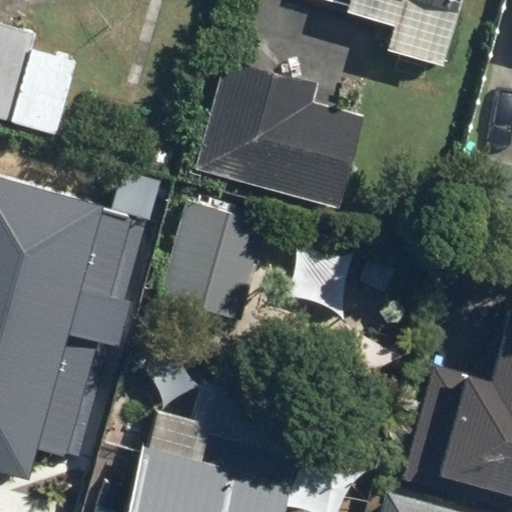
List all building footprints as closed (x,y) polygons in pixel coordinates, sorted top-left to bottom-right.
[(331,0),(390,17),(382,44),(433,59),(450,0),(331,0)] [(0,18),(0,116),(48,131),(69,57),(24,44),(29,27),(0,18)] [(312,75),(223,49),(189,164),(328,205),(356,111),(305,97),(312,75)] [(511,162),(464,150),(441,233),(511,251),(511,162)] [(0,455),(26,463),(35,428),(61,435),(121,208),(0,176),(0,455)] [(262,220),(180,196),(151,295),(232,319),(262,220)] [(511,511),(511,302),(504,300),(482,375),(425,359),(390,477),(511,511)] [(108,511),(353,511),(378,422),(201,374),(181,449),(129,435),(108,511)] [(473,511),(474,511),(380,484),(371,511),(473,511)]
